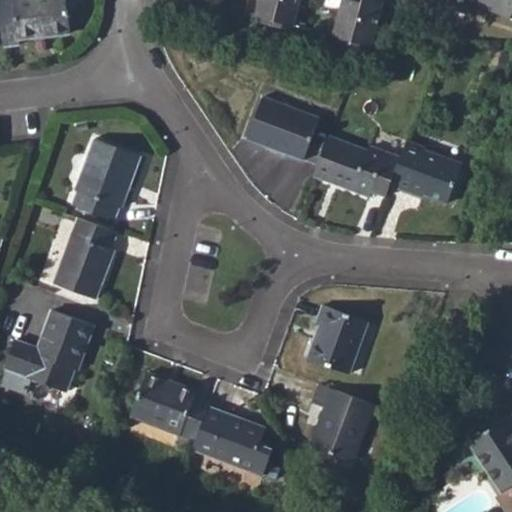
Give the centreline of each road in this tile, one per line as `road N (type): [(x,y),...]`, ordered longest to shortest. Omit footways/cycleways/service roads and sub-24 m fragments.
road 1 (residential): [(290,251),(251,343),(232,350),(171,330),(162,316),(199,158)]
road 2 (residential): [(290,251),(486,272)]
road 3 (residential): [(129,57),(97,76),(0,98)]
road 4 (residential): [(199,158),(290,251)]
road 5 (track): [(35,148),(0,269)]
road 6 (residential): [(129,57),(199,158)]
